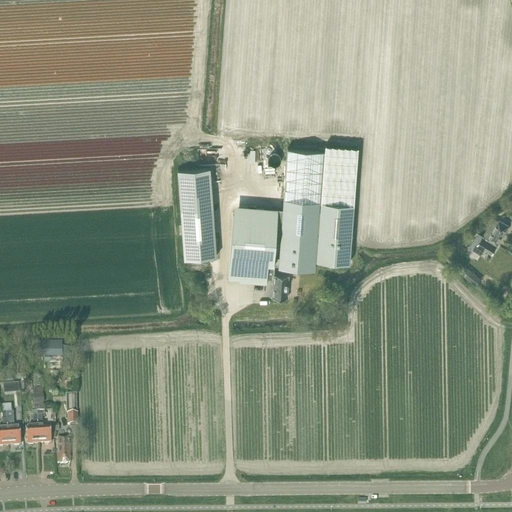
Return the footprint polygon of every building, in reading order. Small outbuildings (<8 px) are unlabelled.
[(233,216),(228,280),(240,280),(240,282),(266,284),(267,270),(274,271),(272,297),(287,298),(288,275),(274,274),(274,267),(314,270),(315,260),(349,262),(357,147),(324,144),(324,150),(286,148),(282,219),(233,216)] [(209,167),(177,170),(185,259),(217,257),(209,167)] [(491,254),(509,227),(499,220),(498,222),(494,219),(477,245),(491,254)] [(481,279),(467,267),(461,274),(475,286),(481,279)] [(36,357),(62,357),(62,347),(36,347),(36,357)] [(42,388),(32,389),(34,407),(43,406),(42,388)] [(76,394),(66,395),(67,425),(78,425),(76,394)] [(0,445),(9,445),(7,419),(5,405),(0,405),(0,413),(1,413),(2,419),(3,430),(0,430),(0,445)] [(7,419),(9,445),(21,444),(20,428),(13,429),(11,418),(12,418),(11,405),(5,405),(7,419)] [(27,443),(39,442),(37,411),(33,412),(34,428),(26,428),(27,443)] [(45,411),(42,411),(37,411),(39,442),(52,442),(50,426),(42,427),(42,416),(45,416),(45,411)] [(58,463),(71,463),(70,437),(57,437),(58,463)]
